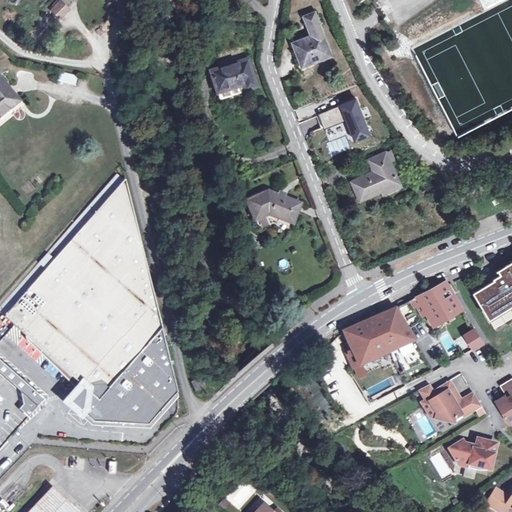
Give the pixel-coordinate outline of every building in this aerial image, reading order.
[(59,0),(50,10),(60,20),(71,9),(61,0),(59,0)] [(300,59),(329,48),(315,12),(304,16),(312,36),(293,43),(300,59)] [(329,48),(300,59),(303,67),(333,56),(329,48)] [(244,91),(257,87),(248,59),(210,72),(218,94),(242,86),(244,91)] [(60,72),(57,81),(75,86),(78,76),(60,72)] [(0,77),(0,112),(10,105),(11,107),(19,100),(0,77)] [(220,100),(244,93),(244,91),(242,86),(218,94),(220,100)] [(358,98),(321,114),(326,129),(349,120),(357,140),(373,134),(358,98)] [(380,189),(398,182),(385,153),(371,159),(376,171),(352,181),(361,201),(382,192),(380,189)] [(177,389),(162,328),(127,176),(5,313),(88,386),(86,388),(83,408),(94,419),(149,422),(177,389)] [(401,187),(398,182),(380,189),(382,192),(383,195),(401,187)] [(421,188),(427,195),(431,192),(425,185),(421,188)] [(277,195),(275,195),(267,191),(247,200),(255,219),(264,215),(272,212),(277,214),(276,217),(293,223),(300,204),(284,198),(277,195)] [(264,215),(255,219),(257,224),(262,227),(268,225),(264,215)] [(248,261),(253,273),(260,271),(256,259),(248,261)] [(502,312),(503,313),(511,307),(511,260),(498,269),(500,274),(494,278),(494,279),(490,282),(473,292),(490,319),(502,312)] [(490,282),(494,279),(494,278),(500,274),(498,269),(486,276),(490,282)] [(420,301),(427,313),(432,322),(460,305),(445,281),(417,296),(420,301)] [(308,303),(304,297),(298,302),(301,307),(308,303)] [(427,313),(420,301),(413,305),(420,317),(427,313)] [(358,364),(413,339),(394,309),(344,331),(358,363),(358,364)] [(490,320),(503,313),(502,312),(490,319),(490,320)] [(0,322),(0,330),(14,345),(24,335),(5,317),(0,322)] [(482,342),(474,329),(456,339),(464,353),(482,342)] [(191,382),(196,390),(205,386),(200,377),(191,382)] [(434,418),(448,421),(454,417),(460,413),(462,416),(474,409),(466,396),(461,399),(455,402),(451,396),(457,393),(449,380),(433,389),(429,384),(421,388),(435,413),(434,418)] [(509,423),(511,421),(511,390),(506,381),(499,385),(505,395),(495,401),(509,423)] [(429,417),(434,418),(435,413),(421,388),(418,390),(424,399),(420,402),(429,417)] [(466,396),(474,409),(480,405),(472,392),(466,396)] [(455,402),(461,399),(457,393),(451,396),(455,402)] [(412,421),(420,440),(434,434),(426,415),(412,421)] [(459,461),(468,464),(467,467),(475,469),(476,466),(488,469),(491,457),(492,458),(495,445),(493,442),(476,438),(474,447),(466,446),(462,439),(448,448),(455,460),(459,461)] [(80,511),(53,487),(29,511),(80,511)] [(511,511),(511,494),(510,498),(507,496),(495,489),(485,503),(498,511),(500,511),(502,510),(505,511),(511,511)] [(273,511),(264,503),(256,511),(253,511),(252,511),(273,511)]
